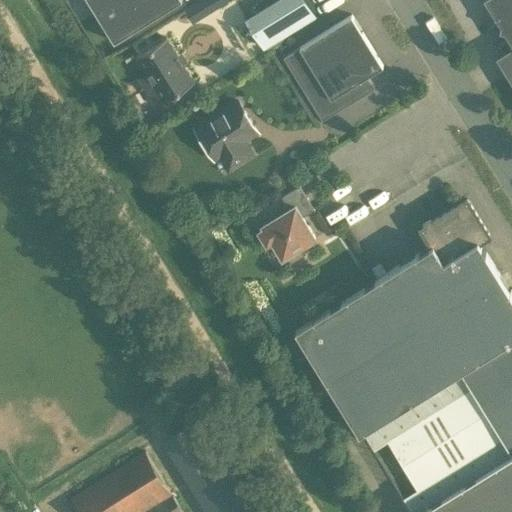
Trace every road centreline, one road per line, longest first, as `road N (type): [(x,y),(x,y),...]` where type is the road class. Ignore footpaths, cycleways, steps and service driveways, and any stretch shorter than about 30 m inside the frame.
road 1 (track): [(310,511),(0,15)]
road 2 (unclassified): [(406,0),(511,172)]
